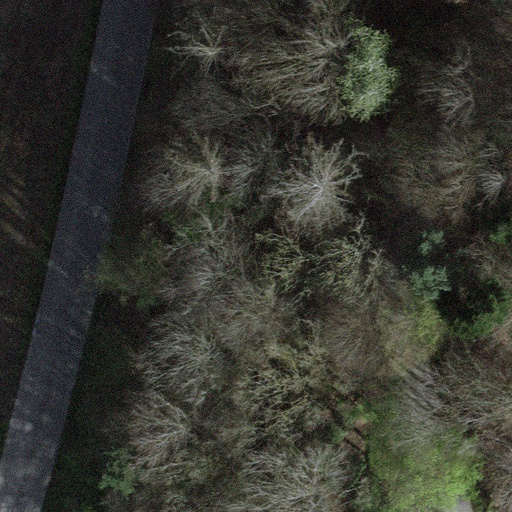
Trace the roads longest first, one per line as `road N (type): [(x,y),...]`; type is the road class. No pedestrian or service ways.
road 1 (track): [(511,11),(438,171),(402,273),(407,381),(447,511)]
road 2 (residential): [(131,0),(13,511)]
